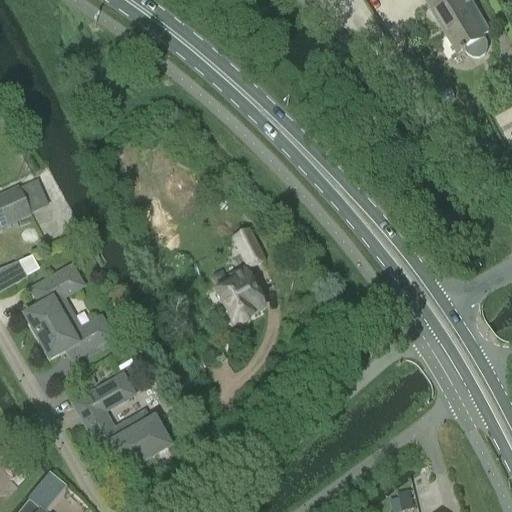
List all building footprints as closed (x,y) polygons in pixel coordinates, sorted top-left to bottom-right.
[(485,41),(483,39),(490,35),(472,4),(476,1),(475,0),(431,0),(434,3),(429,6),(458,56),(463,54),(464,55),(467,53),(469,57),(474,60),(480,61),(485,58),(488,52),(488,46),(485,41)] [(170,187),(175,198),(187,193),(182,181),(170,187)] [(0,231),(29,219),(16,191),(0,197),(0,231)] [(249,233),(234,240),(249,271),(264,264),(249,233)] [(26,281),(17,265),(0,272),(0,280),(7,292),(26,281)] [(40,311),(23,321),(47,364),(73,349),(78,358),(109,341),(99,323),(78,335),(70,321),(59,301),(80,290),(69,272),(31,294),(40,311)] [(232,288),(214,296),(231,330),(236,327),(237,330),(245,326),(243,322),(249,319),(248,317),(261,311),(243,273),(228,280),(232,288)] [(226,286),(221,276),(211,281),(216,291),(226,286)] [(123,476),(167,451),(151,424),(130,436),(125,427),(112,434),(101,416),(131,398),(120,380),(84,401),(93,418),(82,424),(100,455),(109,450),(123,476)] [(47,511),(65,491),(47,476),(26,502),(29,504),(38,511),(47,511)]
